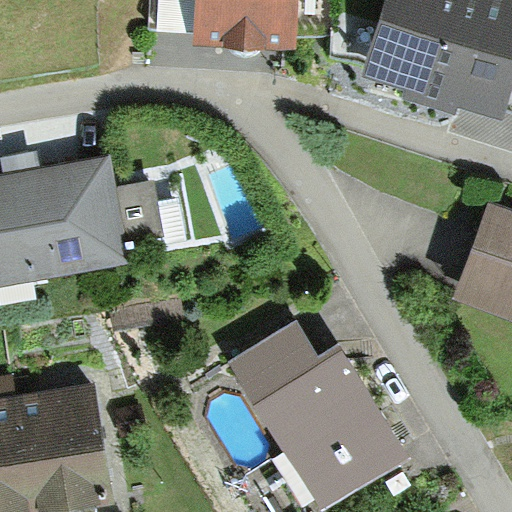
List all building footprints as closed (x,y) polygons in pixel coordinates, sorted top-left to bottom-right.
[(191,0),(189,46),(275,51),(277,0),(191,0)] [(511,41),(511,0),(390,0),(370,79),(493,112),(511,41)] [(0,281),(108,264),(93,172),(0,186),(0,281)] [(453,311),(511,330),(511,230),(483,221),(453,311)] [(314,501),(389,454),(328,356),(310,367),(284,325),(227,361),(314,501)] [(0,511),(68,511),(113,505),(93,385),(0,400),(0,511)]
